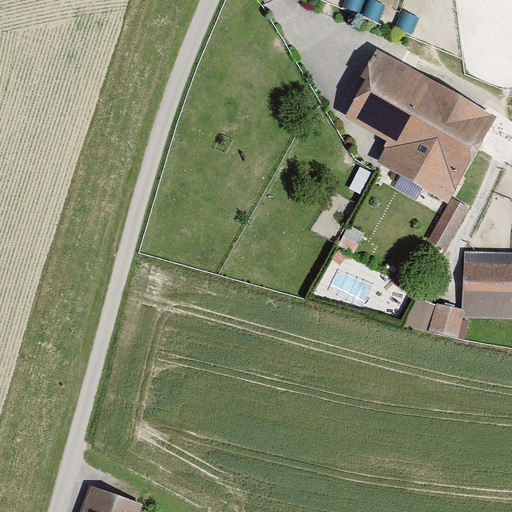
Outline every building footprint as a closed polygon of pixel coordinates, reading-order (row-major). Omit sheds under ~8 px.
[(497,116),(376,49),(361,77),(366,80),(345,117),(387,140),(384,146),(385,147),(377,162),(449,202),(451,197),(497,116)] [(469,207),(451,197),(449,202),(428,240),(445,250),(469,207)] [(511,251),(463,249),(459,310),(460,316),(511,319),(511,251)] [(341,298),(352,291),(348,285),(358,279),(343,257),(323,271),(341,298)] [(459,310),(435,304),(429,329),(453,335),(459,310)] [(138,511),(140,508),(86,488),(76,511),(138,511)]
